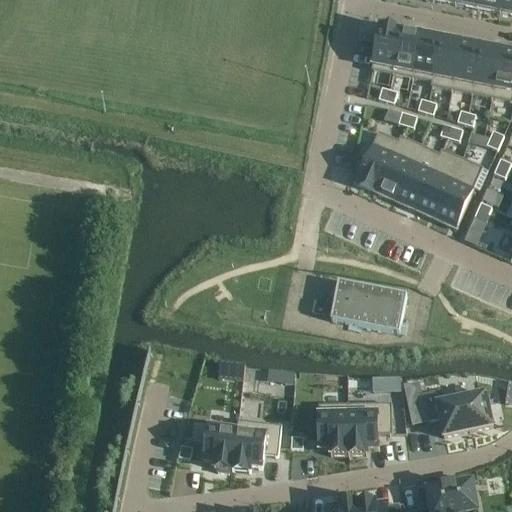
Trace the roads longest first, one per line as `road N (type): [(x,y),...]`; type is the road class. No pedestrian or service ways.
road 1 (residential): [(352,5),(314,187),(511,279)]
road 2 (residential): [(511,445),(456,465),(147,511)]
road 3 (residential): [(352,5),(511,36)]
road 4 (residential): [(131,511),(156,387)]
